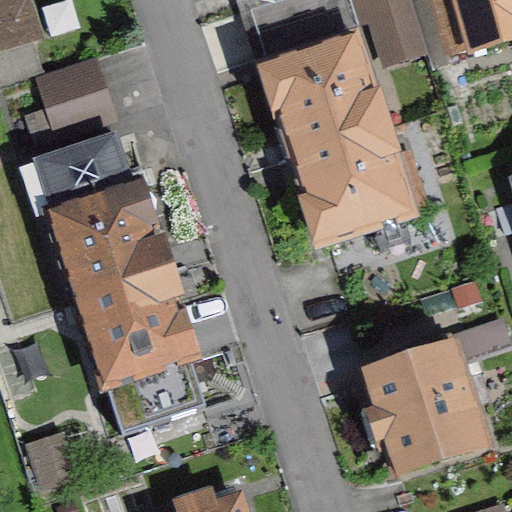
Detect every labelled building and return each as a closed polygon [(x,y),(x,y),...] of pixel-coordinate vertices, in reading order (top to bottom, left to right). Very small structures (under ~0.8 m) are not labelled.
[(10,0),(0,0),(0,60),(29,50),(10,0)] [(417,0),(365,0),(388,67),(434,52),(417,0)] [(511,62),(511,0),(447,0),(470,75),(511,62)] [(258,87),(286,168),(382,136),(355,55),(258,87)] [(93,72),(37,91),(54,143),(110,124),(93,72)] [(286,168),(313,250),(410,218),(382,136),(286,168)] [(44,225),(73,316),(169,286),(140,195),(44,225)] [(73,316),(103,407),(198,377),(169,286),(73,316)] [(451,352),(364,379),(398,489),(485,461),(451,352)]
